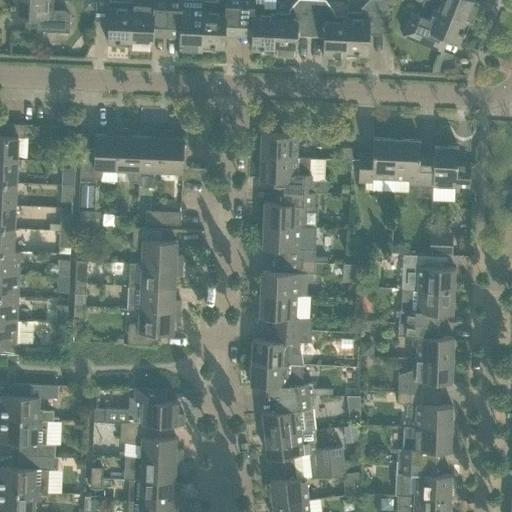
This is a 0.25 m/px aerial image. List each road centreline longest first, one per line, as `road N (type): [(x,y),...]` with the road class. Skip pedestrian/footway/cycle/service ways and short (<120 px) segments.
road 1 (residential): [(228,511),(215,369),(230,85)]
road 2 (residential): [(230,85),(484,98),(511,81)]
road 3 (residential): [(483,511),(489,317),(511,254)]
road 4 (residential): [(0,75),(230,85)]
